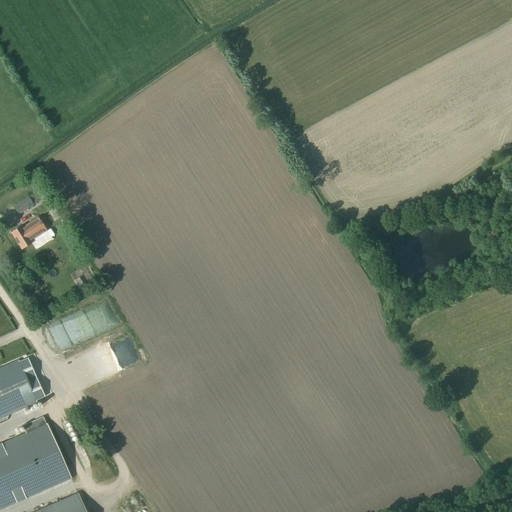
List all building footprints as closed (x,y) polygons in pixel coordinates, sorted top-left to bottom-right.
[(22,200),(12,206),(18,215),(28,209),(22,200)] [(53,205),(47,208),(54,221),(61,217),(53,205)] [(29,244),(28,243),(46,231),(40,219),(22,231),(21,229),(12,235),(22,249),(29,244)] [(136,362),(129,342),(103,352),(110,372),(136,362)] [(18,363),(0,371),(0,417),(35,402),(18,363)] [(94,405),(86,410),(89,415),(97,410),(94,405)] [(0,509),(70,479),(46,425),(0,445),(0,509)] [(60,438),(65,449),(76,444),(70,433),(60,438)] [(66,462),(77,489),(90,484),(79,457),(66,462)] [(85,511),(77,493),(34,511),(85,511)]
